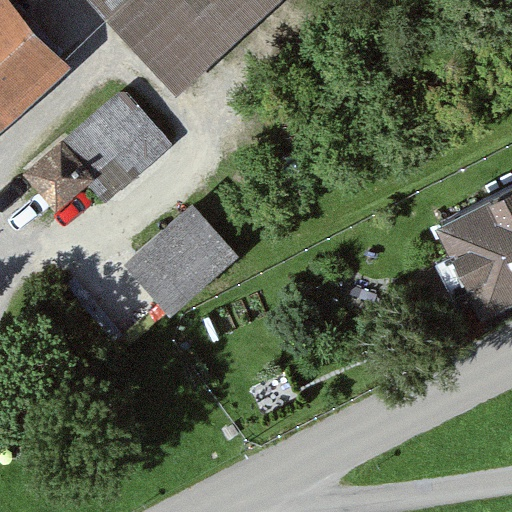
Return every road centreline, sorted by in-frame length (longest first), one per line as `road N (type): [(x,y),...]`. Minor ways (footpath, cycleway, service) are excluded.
road 1 (tertiary): [(245,494),(511,362)]
road 2 (unclassified): [(245,494),(376,500),(511,481)]
